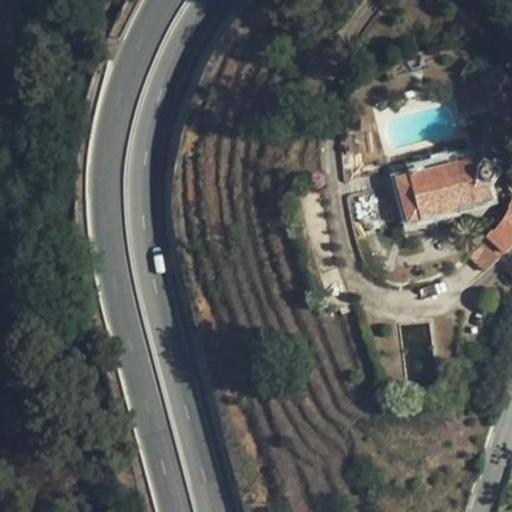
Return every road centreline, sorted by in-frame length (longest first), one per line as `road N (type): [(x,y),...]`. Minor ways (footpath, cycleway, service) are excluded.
road 1 (primary): [(214,511),(152,276),(144,211),(169,66),(208,0)]
road 2 (primary): [(164,0),(122,83),(103,210),(174,511)]
road 3 (unknown): [(383,0),(361,14),(341,48),(332,105),(337,192),(361,273),(376,287),(416,295),(511,259)]
